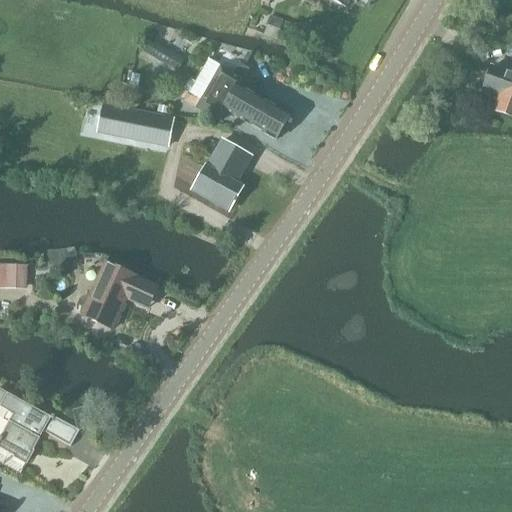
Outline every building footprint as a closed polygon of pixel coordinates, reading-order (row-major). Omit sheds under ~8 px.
[(330,0),(346,8),(350,0),(357,3),(358,0),(330,0)] [(270,17),(264,36),(288,45),(294,26),(270,17)] [(183,62),(145,41),(138,53),(176,74),(183,62)] [(225,112),(276,141),(290,117),(239,88),(243,81),(240,79),(245,71),(238,68),(233,75),(215,65),(191,106),(220,122),(225,112)] [(511,75),(492,68),(484,90),(499,96),(493,112),(511,118),(511,75)] [(169,148),(175,118),(103,104),(97,133),(169,148)] [(235,185),(251,158),(223,142),(207,170),(206,169),(195,188),(206,194),(208,190),(217,196),(213,203),(229,212),(242,189),(235,185)] [(77,310),(78,314),(113,330),(127,300),(148,308),(157,288),(104,264),(89,297),(86,297),(82,298),(80,299),(78,303),(77,307),(77,310)] [(28,267),(0,265),(0,290),(28,291),(28,267)] [(51,419),(7,395),(8,394),(0,389),(0,405),(1,406),(0,408),(12,416),(0,438),(0,449),(26,464),(44,433),(71,448),(80,432),(52,417),(51,419)]
